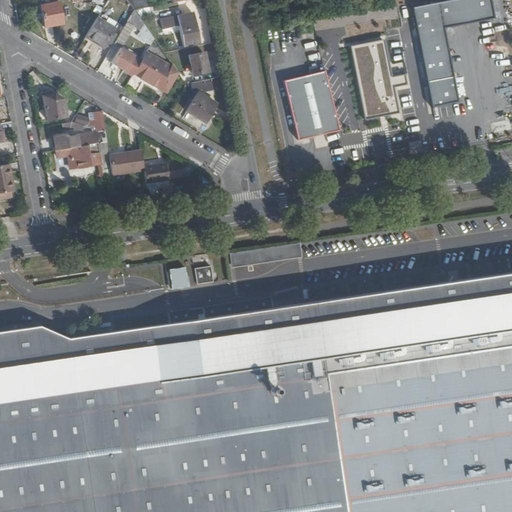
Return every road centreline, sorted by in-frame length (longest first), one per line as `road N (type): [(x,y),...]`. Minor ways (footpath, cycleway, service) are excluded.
road 1 (residential): [(6,37),(244,180)]
road 2 (secondary): [(511,171),(248,212)]
road 3 (residential): [(46,243),(6,37)]
road 4 (secondary): [(248,212),(46,243)]
road 5 (residential): [(244,180),(250,154),(226,0)]
